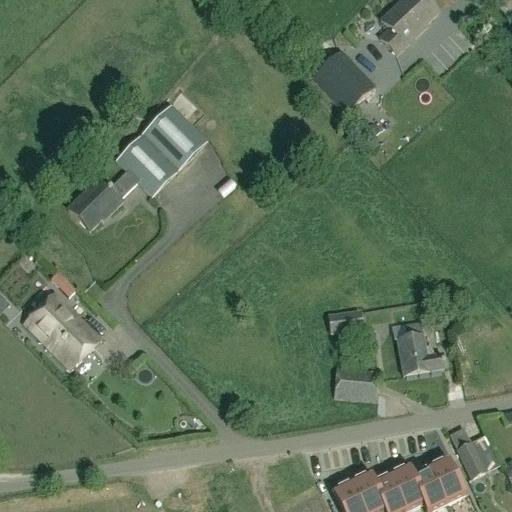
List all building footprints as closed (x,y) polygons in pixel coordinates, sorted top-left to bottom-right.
[(402,0),(403,1),(379,25),(386,33),(377,42),(395,60),(404,51),(422,34),(421,32),(439,15),(424,0),(402,0)] [(324,111),(331,105),(345,120),(375,91),(341,54),(310,83),(319,93),(313,99),(324,111)] [(142,138),(179,174),(205,149),(169,112),(142,138)] [(179,174),(142,138),(115,165),(125,176),(109,192),(99,181),(67,213),(89,235),(101,223),(103,225),(122,205),(120,203),(137,187),(151,202),(179,174)] [(54,298),(24,328),(70,373),(99,343),(54,298)] [(329,338),(362,335),(360,315),(327,319),(329,338)] [(404,330),(406,342),(396,344),(402,380),(444,373),(441,358),(426,360),(423,339),(421,327),(404,330)] [(377,406),(380,376),(336,371),(333,401),(377,406)] [(471,447),(456,454),(470,483),(485,476),(471,447)] [(445,462),(427,471),(445,509),(464,500),(445,462)] [(511,463),(501,470),(511,490),(511,463)] [(407,469),(389,478),(405,511),(414,511),(422,508),(409,480),(411,479),(407,469)] [(411,479),(409,480),(422,508),(424,511),(438,511),(445,509),(427,471),(411,479)] [(368,476),(348,486),(360,511),(382,511),(370,487),(373,486),(368,476)] [(373,486),(370,487),(382,511),(405,511),(389,478),(373,486)] [(360,511),(348,486),(331,494),(339,511),(360,511)]
